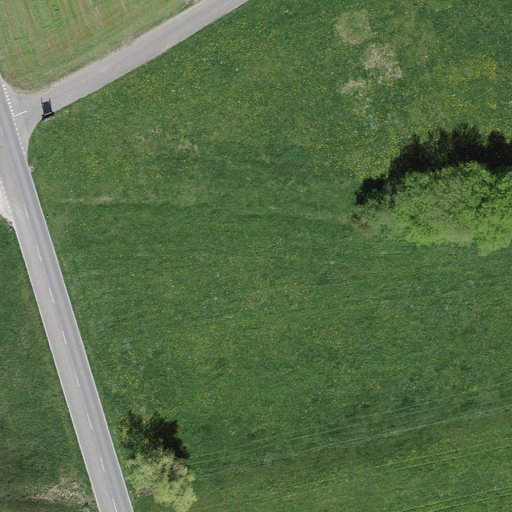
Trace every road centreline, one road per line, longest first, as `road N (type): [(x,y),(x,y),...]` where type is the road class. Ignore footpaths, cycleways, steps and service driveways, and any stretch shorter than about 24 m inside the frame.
road 1 (secondary): [(0,134),(113,511)]
road 2 (unclassified): [(0,125),(220,0)]
